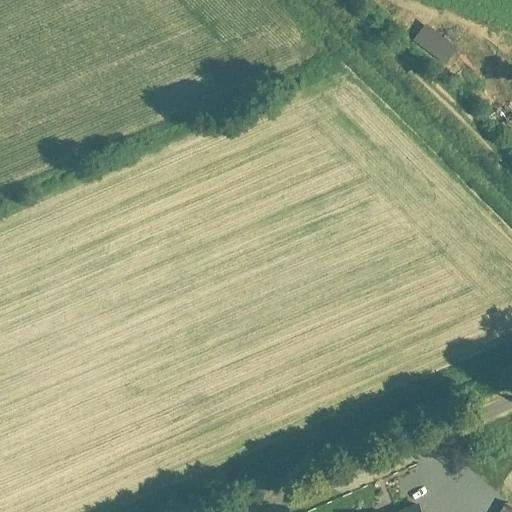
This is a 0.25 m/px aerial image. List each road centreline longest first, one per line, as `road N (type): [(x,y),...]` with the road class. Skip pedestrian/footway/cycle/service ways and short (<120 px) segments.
road 1 (unclassified): [(511,401),(259,511)]
road 2 (track): [(511,168),(348,0)]
